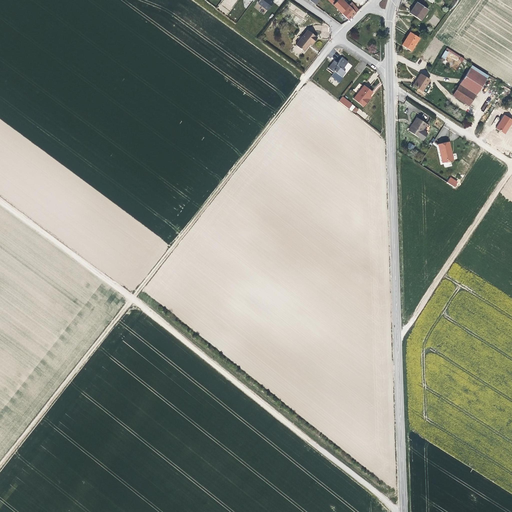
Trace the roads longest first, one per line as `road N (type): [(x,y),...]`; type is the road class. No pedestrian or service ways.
road 1 (track): [(0,201),(396,511)]
road 2 (track): [(0,465),(307,75)]
road 3 (tertiary): [(388,83),(401,511)]
road 4 (track): [(395,326),(410,326),(511,165)]
